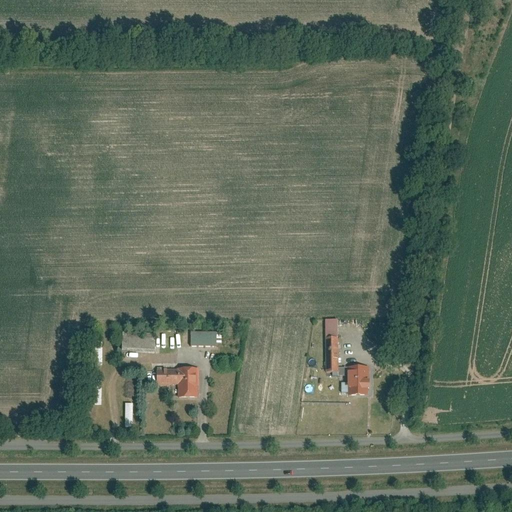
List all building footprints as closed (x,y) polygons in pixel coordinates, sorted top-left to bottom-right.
[(336,321),(323,321),(324,372),(337,371),(337,368),(336,321)] [(215,332),(189,332),(189,347),(214,347),(215,332)] [(156,334),(122,333),(122,351),(155,353),(156,334)] [(381,344),(381,356),(394,356),(394,344),(381,344)] [(346,396),(366,395),(366,381),(368,381),(368,367),(345,368),(345,375),(346,396)] [(198,369),(155,370),(156,384),(178,384),(178,399),(197,398),(197,384),(198,384),(198,369)]
